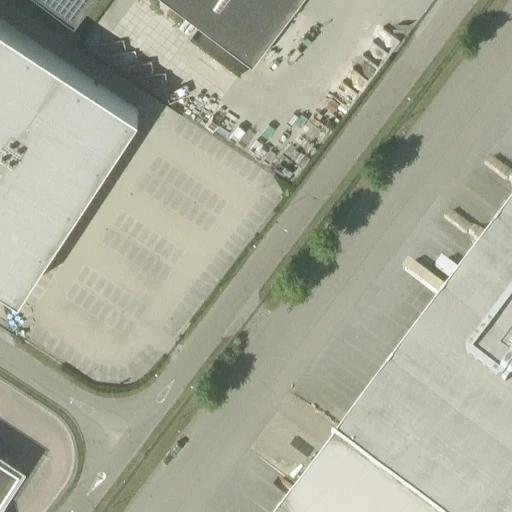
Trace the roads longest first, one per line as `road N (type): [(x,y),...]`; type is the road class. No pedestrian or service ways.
road 1 (unknown): [(181,511),(511,61)]
road 2 (unclassified): [(131,440),(461,0)]
road 3 (unclassified): [(131,440),(0,355)]
